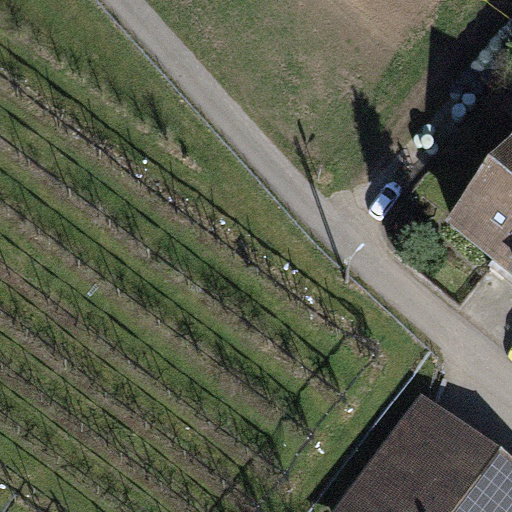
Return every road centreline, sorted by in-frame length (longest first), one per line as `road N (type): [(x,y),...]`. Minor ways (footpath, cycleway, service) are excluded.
road 1 (track): [(119,0),(315,214)]
road 2 (residential): [(511,397),(315,214)]
